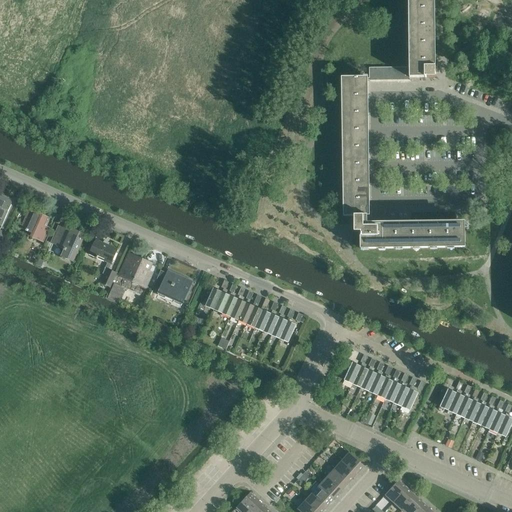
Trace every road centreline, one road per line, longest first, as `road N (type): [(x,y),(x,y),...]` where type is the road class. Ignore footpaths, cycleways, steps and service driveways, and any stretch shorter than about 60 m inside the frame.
road 1 (unclassified): [(333,328),(327,312),(0,170)]
road 2 (residential): [(379,168),(380,197),(478,195),(478,166)]
road 3 (residential): [(478,106),(437,89),(377,90),(378,132)]
road 4 (residential): [(198,511),(295,408)]
road 5 (residential): [(511,498),(392,448)]
